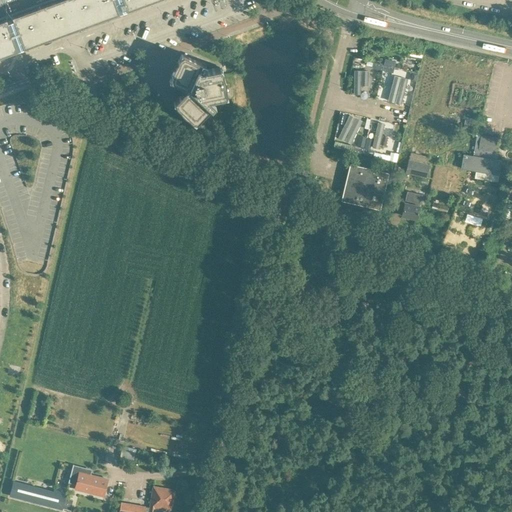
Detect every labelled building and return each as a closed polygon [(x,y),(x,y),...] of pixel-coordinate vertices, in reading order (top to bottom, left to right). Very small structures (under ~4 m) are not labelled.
[(0,58),(158,0),(60,0),(0,22),(0,58)] [(175,101),(173,103),(176,105),(176,106),(192,121),(195,123),(196,122),(210,108),(211,110),(215,105),(209,100),(225,97),(225,96),(227,96),(227,93),(227,92),(226,88),(223,75),(222,71),(222,70),(221,67),(220,67),(219,67),(201,71),(201,70),(198,69),(202,63),(183,54),(183,55),(181,54),(180,57),(179,57),(170,77),(169,81),(171,82),(175,84),(175,85),(175,87),(175,89),(175,91),(176,93),(176,95),(177,96),(178,98),(175,101)] [(372,68),(382,70),(384,64),(373,62),(372,68)] [(384,64),(382,70),(393,73),(394,67),(384,64)] [(355,95),(366,95),(366,84),(374,84),(373,71),(355,71),(355,95)] [(394,77),(387,103),(403,107),(409,81),(394,77)] [(338,139),(351,145),(361,122),(349,116),(338,139)] [(378,123),(373,145),(381,147),(387,125),(378,123)] [(464,153),(462,168),(476,171),(500,175),(502,160),(495,159),(496,152),(495,152),(498,138),(477,134),(476,143),(474,155),(464,153)] [(360,136),(357,146),(363,147),(366,137),(360,136)] [(333,148),(352,152),(354,146),(334,142),(333,148)] [(352,152),(363,155),(364,149),(354,146),(352,152)] [(375,151),(364,149),(363,155),(373,157),(375,151)] [(408,160),(405,172),(426,177),(429,165),(408,160)] [(350,163),(341,200),(380,210),(389,173),(350,163)] [(500,175),(476,171),(475,178),(498,182),(500,175)] [(464,193),(476,196),(478,189),(466,186),(464,193)] [(407,191),(402,215),(417,219),(422,194),(407,191)] [(115,220),(109,233),(153,254),(156,248),(191,265),(201,245),(192,240),(198,227),(161,210),(158,216),(123,199),(114,219),(115,220)] [(433,203),(431,208),(446,212),(447,211),(447,208),(448,206),(433,203)] [(57,275),(54,285),(62,287),(60,295),(80,300),(83,288),(77,287),(79,280),(57,275)] [(107,294),(104,306),(125,310),(127,302),(134,303),(137,293),(115,288),(113,295),(107,294)] [(50,302),(48,312),(70,317),(72,311),(77,312),(80,300),(60,295),(58,304),(50,302)] [(150,297),(148,307),(155,308),(153,317),(174,322),(177,310),(171,309),(172,302),(150,297)] [(104,306),(102,317),(108,319),(106,325),(128,330),(130,321),(123,319),(125,310),(104,306)] [(201,316),(198,327),(219,332),(221,323),(228,325),(230,315),(209,310),(207,317),(201,316)] [(48,312),(46,322),(53,323),(51,332),(72,337),(74,325),(68,324),(70,317),(48,312)] [(144,324),(142,334),(164,339),(165,332),(171,333),(174,322),(153,317),(151,326),(144,324)] [(99,331),(96,342),(116,347),(118,338),(126,340),(128,330),(106,325),(105,332),(99,331)] [(198,327),(196,339),(202,341),(200,347),(222,352),(224,343),(217,341),(219,332),(198,327)] [(42,339),(40,349),(62,354),(63,347),(69,348),(72,337),(51,332),(49,341),(42,339)] [(142,334),(140,343),(147,345),(145,354),(165,358),(168,347),(162,345),(164,339),(142,334)] [(96,342),(93,354),(99,355),(98,362),(120,367),(122,357),(114,356),(116,347),(96,342)] [(193,352),(190,364),(210,369),(212,360),(220,362),(222,352),(200,347),(198,354),(193,352)] [(40,349),(37,358),(45,360),(43,368),(63,373),(66,361),(60,360),(62,354),(40,349)] [(136,361),(133,370),(155,375),(157,369),(163,370),(165,358),(145,354),(143,362),(136,361)] [(90,367),(88,379),(108,383),(110,375),(117,376),(120,367),(98,362),(96,368),(90,367)] [(190,364),(187,376),(193,377),(192,384),(213,389),(216,379),(208,377),(210,369),(190,364)] [(33,375),(31,386),(53,391),(55,384),(61,385),(63,373),(43,368),(41,377),(33,375)] [(133,370),(131,380),(139,381),(137,390),(157,395),(160,383),(154,382),(155,375),(133,370)] [(88,379),(85,390),(91,392),(89,399),(111,404),(113,394),(106,392),(108,383),(88,379)] [(184,389),(181,400),(202,405),(204,397),(211,398),(213,389),(192,384),(190,390),(184,389)] [(127,397),(125,407),(147,412),(148,405),(154,407),(157,395),(137,390),(135,399),(127,397)] [(181,400),(179,412),(185,414),(183,421),(205,426),(207,416),(200,414),(202,405),(181,400)] [(76,484),(75,489),(103,496),(108,479),(91,475),(92,472),(73,467),(74,464),(73,464),(68,483),(69,483),(69,482),(76,484)] [(13,483),(10,496),(62,509),(62,508),(65,498),(66,493),(54,490),(53,493),(13,483)] [(121,503),(119,511),(154,511),(155,509),(171,511),(175,494),(152,490),(149,507),(121,503)]
